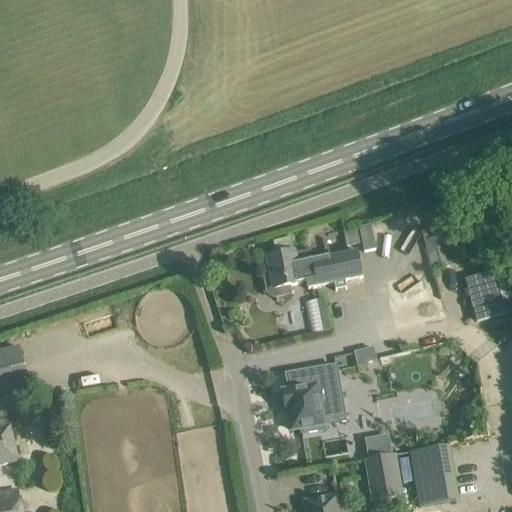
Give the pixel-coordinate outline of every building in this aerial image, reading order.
[(428,209),(374,226),(379,240),(432,223),(428,209)] [(360,232),(345,234),(347,248),(363,245),(364,253),(376,251),(372,227),(360,229),(360,232)] [(425,242),(434,272),(452,267),(444,236),(425,242)] [(311,251),(296,255),(293,239),(275,243),(278,256),(267,258),(271,275),(264,277),(267,292),(276,298),(291,295),(289,288),(307,284),(309,291),(319,289),(313,261),(311,251)] [(313,261),(319,289),(335,285),(336,292),(346,290),(345,283),(363,279),(357,252),(313,261)] [(477,323),(511,313),(511,309),(501,271),(465,280),(477,323)] [(324,300),(304,304),(311,336),(331,332),(324,300)] [(0,426),(10,424),(9,422),(4,394),(11,392),(30,387),(21,349),(0,354),(0,426)] [(374,349),(354,353),(359,373),(368,371),(367,365),(377,363),(374,349)] [(473,372),(496,360),(492,351),(469,363),(473,372)] [(288,392),(282,393),(285,412),(288,412),(291,433),(300,432),(301,436),(326,432),(325,427),(347,424),(338,366),(285,375),(287,385),(288,392)] [(10,424),(0,426),(0,466),(12,464),(18,463),(10,424)] [(450,447),(410,454),(419,509),(460,502),(450,447)] [(395,457),(366,462),(373,503),(402,497),(395,457)] [(408,460),(400,461),(403,485),(412,483),(408,460)] [(22,511),(19,490),(0,493),(0,511),(22,511)] [(340,511),(338,497),(304,503),(305,511),(340,511)]
